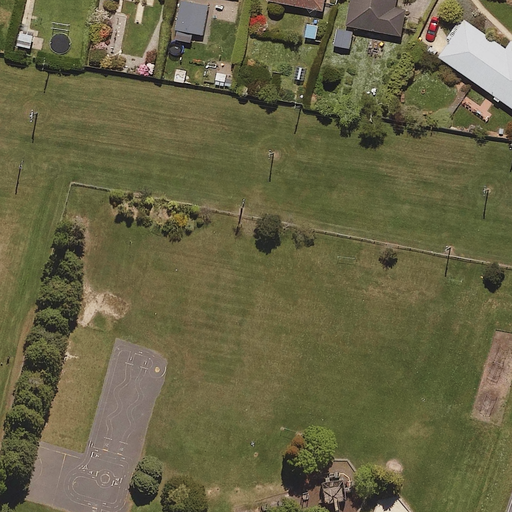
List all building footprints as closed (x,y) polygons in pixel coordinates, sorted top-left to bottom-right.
[(210,2),(197,0),(181,0),(175,37),(193,40),(194,31),(204,33),(210,2)] [(283,0),(324,8),(326,0),(283,0)] [(398,0),(353,0),(349,23),(402,33),(407,8),(397,6),(398,0)] [(511,40),(508,46),(466,16),(440,53),(511,103),(511,40)] [(323,24),(308,21),(304,40),(318,43),(323,24)] [(355,30),(339,26),(335,43),(351,47),(355,30)] [(511,417),(505,415),(501,427),(511,430),(511,417)]
